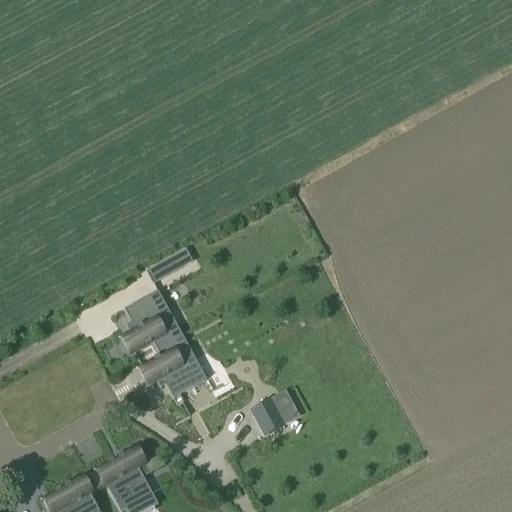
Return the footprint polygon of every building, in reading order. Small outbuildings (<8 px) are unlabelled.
[(176,338),(151,294),(118,312),(125,324),(119,327),(122,333),(111,339),(122,359),(146,346),(149,352),(176,338)] [(200,382),(176,338),(149,352),(153,358),(129,372),(139,391),(150,385),(153,391),(159,388),(166,401),(200,382)] [(269,403),(250,414),(263,439),(283,428),(269,403)] [(129,456),(88,478),(96,493),(104,489),(117,511),(149,511),(158,507),(143,480),(164,468),(159,458),(137,470),(129,456)] [(96,511),(89,498),(96,493),(88,478),(48,501),(53,511),(96,511)]
